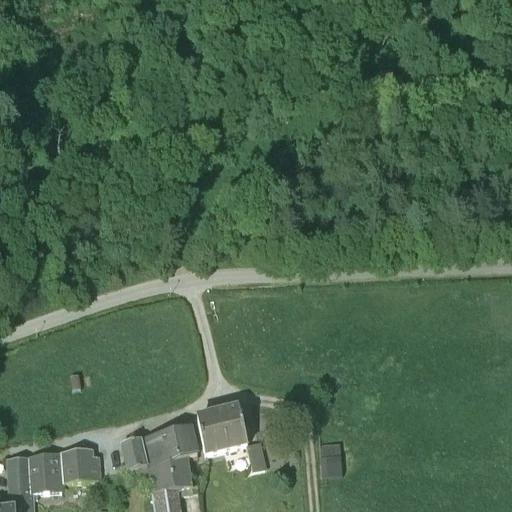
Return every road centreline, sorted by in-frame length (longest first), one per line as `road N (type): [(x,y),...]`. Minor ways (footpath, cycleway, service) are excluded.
road 1 (unclassified): [(0,341),(133,293),(215,275),(511,263)]
road 2 (track): [(217,397),(265,401),(302,418),(314,511)]
